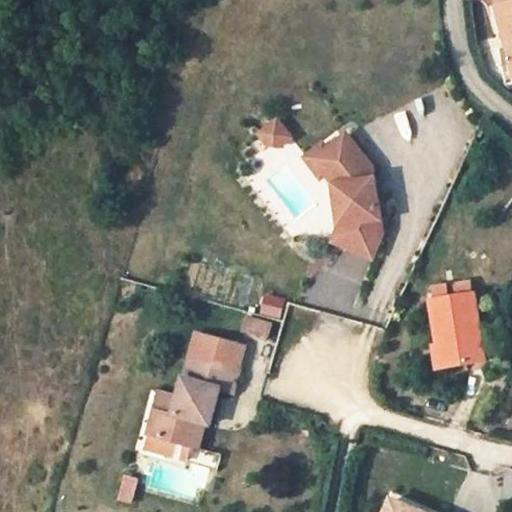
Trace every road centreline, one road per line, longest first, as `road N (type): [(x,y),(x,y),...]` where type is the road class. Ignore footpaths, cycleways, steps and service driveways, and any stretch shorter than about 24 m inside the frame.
road 1 (residential): [(511,455),(341,403),(323,370)]
road 2 (residential): [(449,0),(453,36),(476,84),(511,115)]
